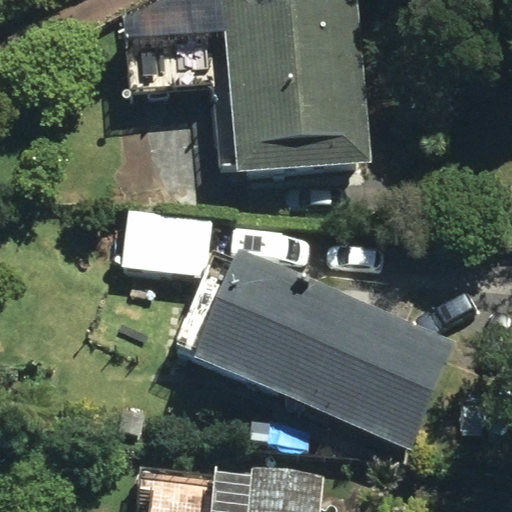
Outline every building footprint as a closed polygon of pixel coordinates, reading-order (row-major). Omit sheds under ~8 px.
[(234,91),(241,181),(371,171),(357,0),(222,0),(223,1),(176,4),(123,33),(129,99),(234,91)] [(211,231),(127,225),(124,278),(208,284),(211,231)] [(197,369),(412,458),(457,350),(242,261),(197,369)] [(118,438),(139,442),(143,418),(122,416),(118,438)] [(249,511),(322,511),(326,467),(254,461),(249,511)]
